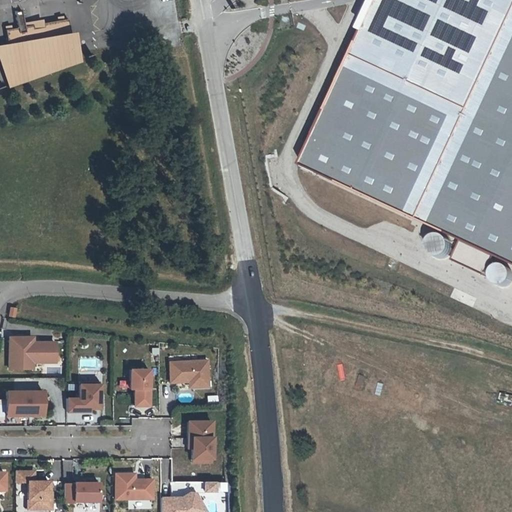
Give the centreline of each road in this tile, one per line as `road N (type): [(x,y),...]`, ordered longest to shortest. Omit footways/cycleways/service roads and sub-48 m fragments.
road 1 (unclassified): [(271,511),(251,304),(200,0)]
road 2 (unknown): [(428,212),(488,80),(385,32),(394,12)]
road 3 (track): [(251,304),(511,368)]
